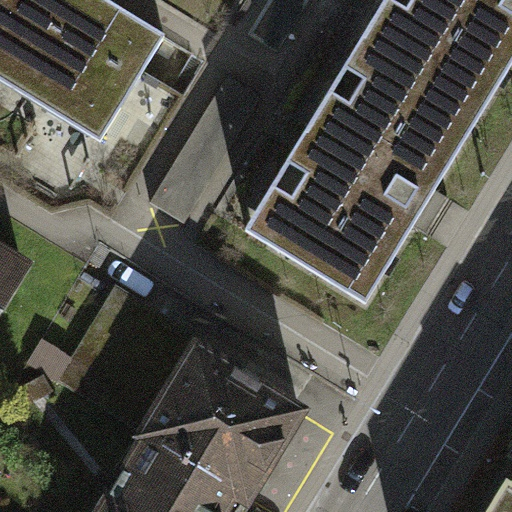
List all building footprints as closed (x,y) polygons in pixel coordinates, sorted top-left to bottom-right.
[(0,0),(0,78),(99,142),(161,37),(107,0),(0,0)] [(511,58),(511,0),(391,0),(411,12),(385,55),(480,112),(511,58)] [(480,112),(385,55),(361,40),(329,94),(352,107),(328,147),(306,133),(273,187),(295,200),(269,242),(365,300),(480,112)] [(260,95),(222,74),(148,202),(186,223),(260,95)] [(0,255),(0,305),(22,269),(0,255)] [(146,434),(198,348),(110,295),(58,381),(146,434)] [(248,498),(302,405),(198,348),(146,434),(248,498)] [(238,511),(248,498),(146,434),(99,511),(238,511)] [(511,511),(511,482),(508,480),(487,511),(511,511)]
